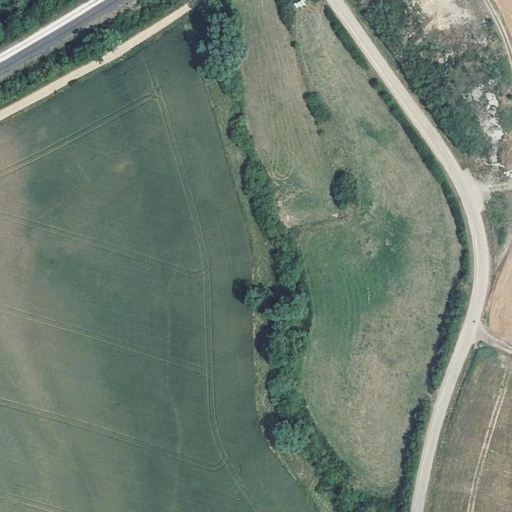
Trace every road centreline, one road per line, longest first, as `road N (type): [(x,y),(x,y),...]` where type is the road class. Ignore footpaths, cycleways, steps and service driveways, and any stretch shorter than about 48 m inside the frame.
road 1 (unclassified): [(418,511),(483,287),(484,252),(473,203),(449,156),(337,0)]
road 2 (track): [(201,0),(0,114)]
